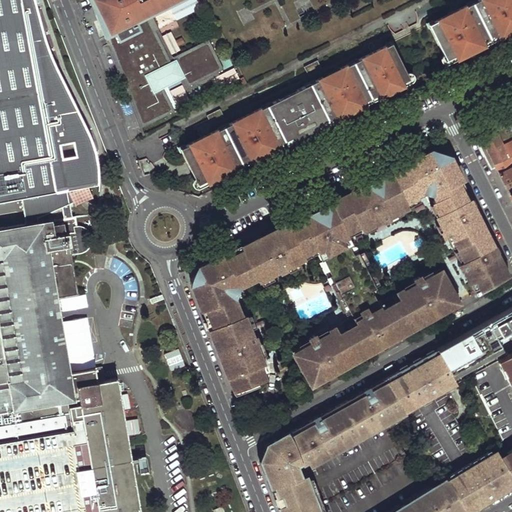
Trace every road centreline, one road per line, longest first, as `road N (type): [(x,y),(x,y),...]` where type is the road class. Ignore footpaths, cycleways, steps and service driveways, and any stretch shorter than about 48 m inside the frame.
road 1 (residential): [(235,442),(511,294)]
road 2 (residential): [(192,226),(445,109)]
road 3 (tertiary): [(147,205),(125,171),(59,0)]
road 4 (tertiary): [(235,442),(167,254)]
road 5 (residential): [(445,109),(511,239)]
